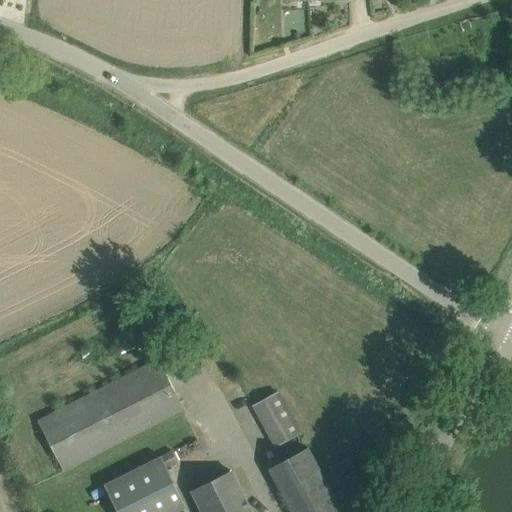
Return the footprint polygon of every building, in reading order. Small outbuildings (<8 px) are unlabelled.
[(38,421),(63,471),(184,409),(166,374),(175,369),(168,355),(38,421)] [(253,405),(276,447),(300,434),(277,392),(253,405)] [(269,469),(292,511),(343,511),(308,447),(269,469)] [(104,485),(117,511),(175,511),(187,506),(167,467),(178,462),(172,451),(104,485)] [(251,511),(231,471),(192,490),(202,511),(251,511)]
